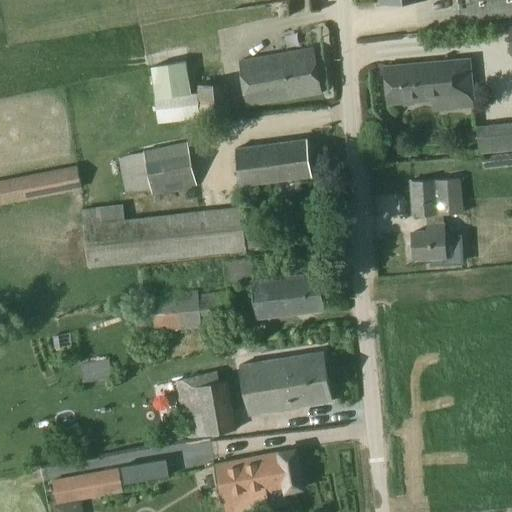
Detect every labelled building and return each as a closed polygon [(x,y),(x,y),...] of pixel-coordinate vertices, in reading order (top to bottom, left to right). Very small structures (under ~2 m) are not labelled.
[(511,17),(511,0),(459,0),(462,24),(511,17)] [(322,94),(314,48),(238,61),(247,107),(322,94)] [(472,106),(468,61),(384,67),(387,104),(450,99),(451,107),(472,106)] [(191,94),(187,64),(152,69),(157,124),(231,115),(227,84),(197,87),(197,95),(191,94)] [(511,151),(511,122),(476,127),(479,155),(511,151)] [(310,177),(306,141),(234,149),(239,185),(310,177)] [(195,187),(186,143),(145,151),(146,153),(118,159),(126,194),(153,188),(155,196),(195,187)] [(0,205),(81,189),(76,166),(0,181),(0,205)] [(411,219),(426,218),(427,233),(412,234),(413,259),(445,257),(443,220),(445,220),(444,216),(464,215),(461,179),(408,181),(411,219)] [(125,220),(123,205),(82,210),(88,268),(261,248),(259,233),(244,235),(241,208),(125,220)] [(254,280),(250,258),(223,262),(226,284),(254,280)] [(323,310),(318,273),(252,282),(257,319),(323,310)] [(229,292),(198,296),(198,291),(150,298),(154,333),(202,328),(201,321),(231,318),(229,292)] [(331,402),(323,353),(240,367),(248,416),(331,402)] [(112,376),(109,360),(80,365),(83,382),(112,376)] [(220,383),(218,373),(176,381),(188,438),(237,428),(228,381),(220,383)] [(216,466),(218,488),(224,511),(241,511),(269,507),(267,493),(285,490),(285,493),(303,490),(296,451),(278,454),(279,455),(216,466)] [(122,466),(125,483),(169,476),(167,459),(122,466)] [(123,492),(118,469),(52,481),(56,504),(123,492)]
